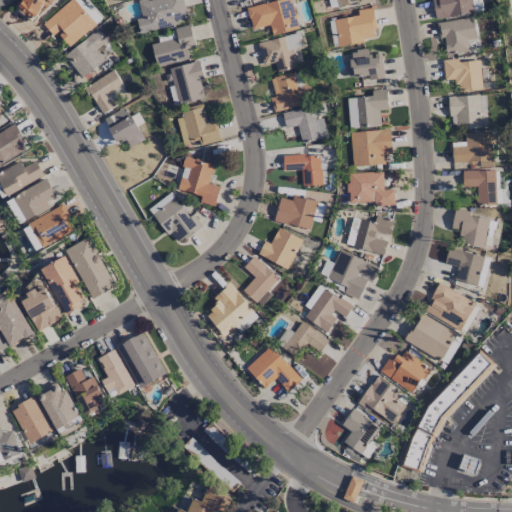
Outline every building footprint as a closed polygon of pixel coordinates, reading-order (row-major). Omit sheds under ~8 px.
[(34,21),(51,0),(17,0),(14,4),(34,21)] [(69,46),(95,24),(74,0),(69,0),(43,23),(54,35),(58,32),(69,46)] [(103,17),(85,0),(75,0),(97,23),(103,17)] [(188,21),(183,0),(137,0),(142,17),(137,18),(140,32),(188,21)] [(275,0),(247,6),(252,28),(270,24),(272,35),(298,28),(291,0),(275,0)] [(432,0),(435,18),(473,13),(471,0),(432,0)] [(335,18),(338,44),(377,39),(373,7),(358,9),(358,15),(335,18)] [(437,21),(439,37),(444,37),(446,53),(470,51),(468,40),(476,39),(474,17),(437,21)] [(151,43),(157,67),(190,59),(187,47),(195,45),(190,24),(175,27),(178,38),(165,41),(165,40),(151,43)] [(81,77),(106,60),(97,47),(106,41),(99,30),(64,53),(81,77)] [(258,42),(263,64),(275,62),(278,71),(297,67),(293,49),(303,47),(299,32),(258,42)] [(381,53),(369,54),(368,48),(350,51),(353,77),(368,75),(369,80),(385,78),(381,53)] [(443,59),(445,79),(455,78),(457,91),(483,88),(480,59),(457,61),(457,58),(443,59)] [(200,80),(204,79),(199,60),(170,67),(179,104),(204,97),(200,80)] [(100,113),(114,106),(110,100),(127,91),(115,69),(85,85),(100,113)] [(274,111),(310,103),(302,70),(270,77),(275,96),(270,97),(274,111)] [(349,127),(381,126),(380,109),(388,109),(387,89),(372,90),(372,96),(347,97),(349,127)] [(485,94),(449,95),(450,127),(487,126),(485,94)] [(322,116),(320,116),(317,104),(282,112),(286,128),(298,126),(302,142),(327,136),(322,116)] [(104,118),(117,144),(126,139),(130,146),(145,139),(137,125),(143,122),(138,112),(129,116),(124,107),(104,118)] [(175,115),(183,143),(198,139),(200,146),(220,140),(214,120),(207,122),(204,107),(175,115)] [(0,131),(0,164),(28,149),(14,124),(0,131)] [(384,164),(384,153),(391,153),(391,129),(351,130),(352,165),(384,164)] [(493,162),(492,132),(465,133),(466,146),(452,146),(453,163),(493,162)] [(283,155),(284,170),(302,170),(302,185),(323,184),(323,154),(283,155)] [(177,189),(202,195),(200,202),(215,206),(220,186),(209,183),(214,164),(186,156),(177,189)] [(44,176),(36,160),(23,166),(21,161),(0,171),(0,178),(9,195),(44,176)] [(495,169),(462,170),(463,186),(476,186),(477,204),(496,204),(495,169)] [(348,202),(375,201),(375,205),(394,205),(394,189),(383,189),(383,171),(348,172),(348,202)] [(47,202),(57,196),(47,178),(7,199),(20,223),(50,207),(47,202)] [(310,228),(312,220),(321,221),(325,202),(292,195),(291,199),(280,197),(274,221),(310,228)] [(203,226),(194,213),(189,217),(175,197),(154,211),(176,244),(203,226)] [(75,228),(62,204),(22,227),(36,251),(75,228)] [(451,228),(461,229),(459,242),(484,246),(489,217),(455,210),(451,228)] [(345,245),(384,254),(388,240),(376,237),(378,231),(389,234),(393,219),(376,215),(375,222),(353,216),(345,245)] [(265,240),(258,254),(288,268),(302,239),(278,227),(270,243),(265,240)] [(88,237),(116,285),(92,299),(64,251),(88,237)] [(454,278),(476,284),(483,256),(449,246),(444,263),(458,266),(454,278)] [(346,285),(343,293),(362,300),(376,264),(339,250),(328,278),(346,285)] [(41,269),(65,255),(79,280),(75,282),(84,298),(80,300),(83,305),(67,315),(41,269)] [(256,302),(279,277),(254,255),(243,266),(255,276),(243,290),(256,302)] [(213,297),(218,304),(206,314),(223,335),(253,310),(230,282),(213,297)] [(461,330),(476,302),(439,282),(424,311),(461,330)] [(305,305),(310,308),(304,317),(327,331),(338,314),(344,319),(352,306),(318,284),(305,305)] [(21,297),(36,288),(39,292),(46,288),(62,315),(39,328),(21,297)] [(0,299),(12,293),(35,333),(12,346),(0,325),(0,299)] [(258,316),(254,311),(235,326),(239,332),(258,316)] [(456,333),(421,312),(405,340),(440,360),(456,333)] [(294,332),(286,327),(276,343),(297,356),(306,343),(320,352),(329,339),(301,321),(294,332)] [(0,331),(8,346),(0,350),(0,331)] [(118,347),(144,332),(167,372),(141,387),(118,347)] [(447,363),(462,338),(456,335),(442,360),(447,363)] [(288,391),(302,378),(270,345),(246,368),(265,387),(276,377),(288,391)] [(115,348),(135,384),(113,397),(102,379),(109,375),(99,358),(115,348)] [(379,372),(413,392),(429,366),(404,351),(400,357),(391,352),(379,372)] [(480,354),(430,406),(422,421),(413,437),(404,465),(419,470),(428,444),(443,417),(494,364),(480,354)] [(66,376),(80,367),(87,380),(93,376),(110,405),(90,417),(66,376)] [(358,402),(391,424),(405,404),(397,398),(402,391),(377,374),(358,402)] [(68,389),(87,422),(61,437),(38,397),(59,385),(63,392),(68,389)] [(34,395),(58,436),(35,450),(13,411),(21,407),(19,404),(34,395)] [(343,442),(362,454),(380,425),(352,408),(342,425),(351,430),(343,442)] [(0,462),(23,453),(14,429),(4,433),(0,424),(0,462)] [(354,475),(364,480),(355,502),(344,498),(354,475)] [(229,496),(207,488),(202,501),(193,498),(188,511),(178,508),(176,511),(215,511),(217,509),(224,511),(229,496)]
